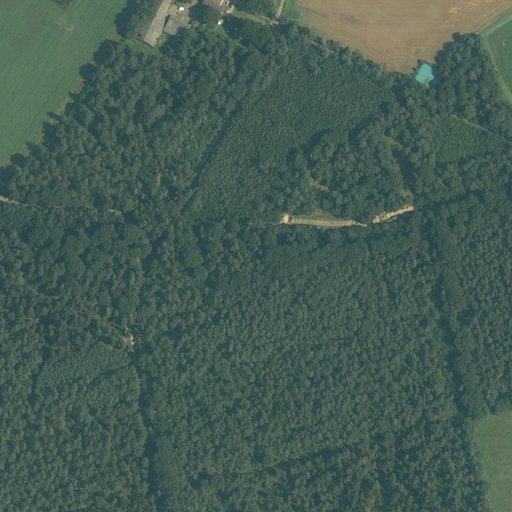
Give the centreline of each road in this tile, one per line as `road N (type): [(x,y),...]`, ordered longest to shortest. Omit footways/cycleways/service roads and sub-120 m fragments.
road 1 (unclassified): [(168,511),(138,309),(170,221),(345,229),(419,213)]
road 2 (track): [(156,511),(133,359),(0,311)]
road 3 (track): [(170,221),(257,67),(274,21)]
road 4 (track): [(142,287),(121,213),(0,197)]
road 5 (track): [(274,21),(436,105)]
road 6 (track): [(0,469),(54,327)]
road 7 (track): [(436,105),(471,40),(511,10)]
